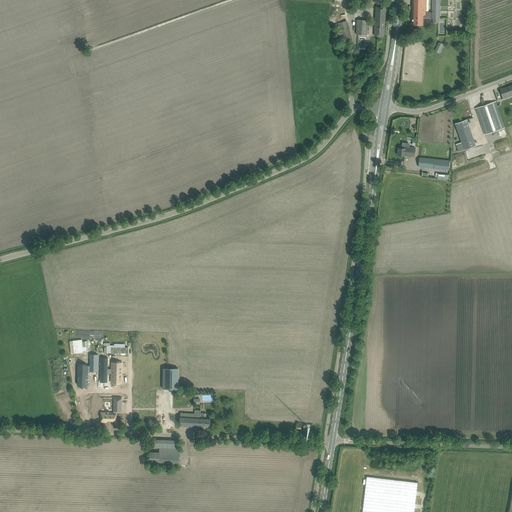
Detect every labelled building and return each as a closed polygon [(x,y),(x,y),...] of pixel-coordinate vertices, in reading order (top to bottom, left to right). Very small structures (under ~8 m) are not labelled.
[(413,0),(413,25),(418,25),(423,25),(423,18),(439,18),(439,0),(432,0),(432,12),(428,12),(428,0),(413,0)] [(375,21),(375,28),(374,35),(379,36),(384,36),(386,7),(381,7),(376,7),(375,21)] [(356,35),(364,35),(367,35),(368,20),(357,19),(356,35)] [(346,29),(349,28),(348,21),(339,22),(341,37),(347,36),(346,29)] [(435,51),(440,54),(444,45),(439,42),(435,51)] [(511,85),(500,90),(503,99),(511,95),(511,85)] [(476,108),(485,135),(504,128),(495,101),(476,108)] [(455,123),(461,142),(456,144),(459,152),(476,146),(473,138),(467,119),(455,123)] [(409,156),(414,157),(415,148),(406,147),(406,148),(399,148),(398,155),(403,156),(405,156),(409,156)] [(419,167),(449,170),(450,160),(420,157),(419,167)] [(82,340),(73,341),(74,353),(84,352),(83,348),(88,347),(88,341),(82,342),(82,340)] [(79,369),(78,385),(88,385),(88,372),(90,372),(90,371),(98,371),(98,354),(90,354),(90,365),(88,365),(88,366),(88,369),(79,369)] [(101,357),(100,375),(108,376),(108,373),(112,373),(111,382),(121,383),(121,366),(112,366),(112,369),(108,369),(108,358),(101,357)] [(163,368),(163,388),(178,389),(178,369),(168,369),(163,368)] [(101,412),(101,422),(107,422),(107,421),(116,421),(116,413),(116,411),(116,408),(121,408),(122,398),(114,398),(114,412),(110,412),(110,411),(106,411),(106,412),(101,412)] [(180,413),(180,421),(180,426),(210,427),(210,417),(206,417),(206,413),(200,413),(201,410),(195,410),(195,414),(180,413)] [(150,464),(159,464),(179,465),(180,453),(179,453),(180,440),(155,439),(154,448),(159,448),(159,452),(150,452),(150,464)] [(367,476),(362,511),(414,511),(417,482),(384,478),(367,476)]
